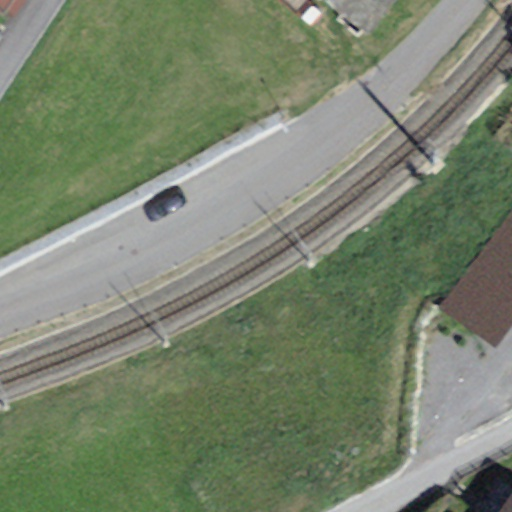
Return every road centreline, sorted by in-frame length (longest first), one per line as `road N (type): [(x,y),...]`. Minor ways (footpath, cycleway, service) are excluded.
road 1 (unclassified): [(465,0),(306,164),(127,273),(0,311)]
road 2 (residential): [(372,511),(511,437)]
road 3 (residential): [(0,121),(75,0)]
